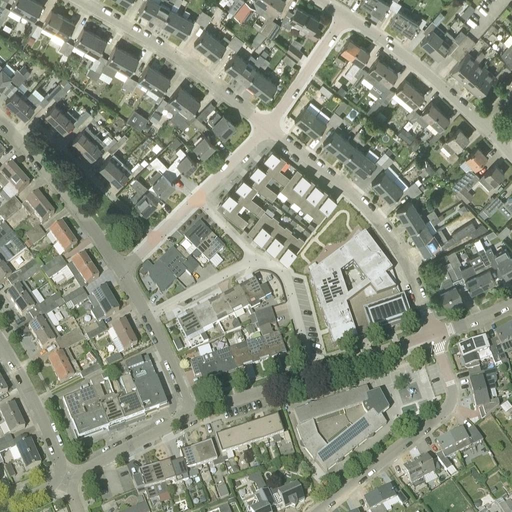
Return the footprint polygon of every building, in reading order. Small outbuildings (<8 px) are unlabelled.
[(0,0),(0,5),(4,8),(5,6),(8,0),(0,0)] [(14,0),(10,8),(22,14),(29,0),(14,0)] [(35,0),(29,0),(22,14),(33,20),(43,4),(35,0)] [(156,0),(145,0),(139,11),(150,18),(159,2),(156,0)] [(160,0),(159,2),(150,18),(162,24),(171,8),(174,3),(175,0),(160,0)] [(234,0),(236,1),(228,10),(234,14),(245,1),(243,0),(234,0)] [(260,13),(269,0),(245,0),(245,1),(250,5),(254,8),(253,9),(260,14),(260,13)] [(284,0),(269,0),(260,13),(267,18),(264,21),(266,23),(260,31),(266,35),(276,22),(272,19),(285,0),(284,0)] [(362,0),(360,3),(371,10),(376,0),(362,0)] [(376,0),(371,10),(381,17),(387,7),(392,9),(396,2),(397,0),(391,0),(389,4),(383,0),(376,0)] [(234,14),(245,22),(254,8),(245,1),(234,14)] [(396,12),(390,22),(400,29),(408,16),(398,9),(401,4),(396,2),(392,9),(396,12)] [(0,14),(0,17),(4,20),(10,9),(5,6),(4,8),(0,14)] [(471,6),(466,11),(470,14),(475,9),(471,6)] [(288,10),(281,22),(286,25),(290,27),(293,22),(300,26),(307,13),(297,7),(293,13),(288,10)] [(171,8),(162,24),(173,30),(182,14),(171,8)] [(51,9),(42,25),(54,32),(63,16),(51,9)] [(202,10),(195,20),(200,23),(207,13),(202,10)] [(207,13),(200,23),(205,27),(212,17),(207,13)] [(307,13),(300,26),(310,32),(307,37),(312,40),(314,41),(321,28),(315,24),(318,19),(307,13)] [(182,14),(173,30),(184,37),(193,21),(182,14)] [(63,16),(54,32),(66,38),(75,22),(63,16)] [(408,16),(400,29),(411,35),(417,26),(421,28),(426,20),(422,17),(419,23),(408,16)] [(428,33),(420,42),(429,50),(445,32),(436,24),(432,20),(423,29),(428,33)] [(32,21),(26,32),(31,35),(37,24),(32,21)] [(276,22),(266,35),(272,39),(282,26),(276,22)] [(37,24),(31,35),(36,37),(42,27),(37,24)] [(83,27),(74,43),(86,50),(95,34),(83,27)] [(205,29),(194,43),(204,51),(215,37),(205,29)] [(445,32),(429,50),(438,58),(446,49),(450,53),(458,43),(454,40),(456,37),(447,29),(445,32)] [(95,34),(86,50),(97,56),(106,40),(95,34)] [(215,37),(204,51),(215,59),(227,44),(231,47),(239,38),(234,34),(231,39),(224,34),(220,40),(215,37)] [(459,61),(449,72),(454,77),(456,75),(460,78),(483,52),(481,51),(474,59),(467,52),(476,43),(466,34),(458,44),(458,43),(450,53),(459,61)] [(239,38),(231,47),(236,51),(244,41),(239,38)] [(254,38),(250,44),(255,47),(260,42),(254,38)] [(349,38),(340,51),(350,58),(359,45),(349,38)] [(64,39),(58,50),(63,53),(69,42),(64,39)] [(69,42),(63,53),(68,56),(74,45),(69,42)] [(290,43),(286,50),(297,58),(302,52),(290,43)] [(353,63),(344,74),(350,79),(353,75),(357,77),(363,69),(365,65),(362,63),(370,52),(359,45),(350,58),(355,62),(354,63),(353,63)] [(106,63),(102,71),(113,77),(118,68),(127,52),(115,46),(106,61),(107,62),(106,63)] [(511,50),(508,47),(501,55),(511,65),(511,50)] [(127,52),(118,68),(129,74),(138,59),(127,52)] [(235,52),(224,67),(235,75),(246,60),(235,52)] [(483,52),(460,78),(465,82),(463,85),(467,89),(485,68),(478,62),(485,54),(483,52)] [(246,60),(235,75),(245,83),(256,68),(259,64),(265,58),(259,54),(256,58),(251,54),(246,60)] [(286,54),(282,59),(291,66),(295,61),(286,54)] [(336,56),(333,61),(341,67),(345,62),(336,56)] [(96,57),(87,73),(92,76),(101,60),(96,57)] [(265,58),(259,64),(264,68),(270,61),(265,58)] [(357,77),(352,83),(356,87),(364,77),(373,84),(387,66),(377,58),(369,68),(365,65),(363,69),(357,77)] [(101,60),(92,76),(97,79),(100,74),(102,71),(106,63),(101,60)] [(148,64),(138,79),(149,87),(159,71),(148,64)] [(485,68),(467,89),(472,93),(474,91),(479,95),(491,81),(495,84),(510,68),(506,64),(494,76),(485,68)] [(4,92),(22,73),(27,68),(23,65),(19,69),(16,68),(10,74),(2,67),(3,66),(0,68),(0,88),(4,92)] [(378,97),(367,111),(371,114),(381,102),(384,97),(389,90),(386,88),(397,73),(387,66),(373,84),(382,91),(378,97)] [(27,68),(22,73),(27,77),(31,72),(27,68)] [(256,68),(245,83),(255,91),(266,76),(261,72),(256,68)] [(159,71),(149,87),(160,94),(170,79),(159,71)] [(22,73),(4,92),(9,96),(18,86),(27,77),(22,73)] [(128,75),(121,86),(127,89),(133,78),(128,75)] [(266,76),(255,91),(266,99),(277,85),(266,76)] [(65,77),(59,83),(63,87),(69,81),(65,77)] [(133,78),(127,89),(132,91),(138,81),(133,78)] [(405,79),(395,91),(404,99),(414,87),(405,79)] [(63,87),(53,97),(57,101),(72,85),(69,81),(63,87)] [(59,83),(49,93),(53,97),(63,87),(59,83)] [(163,98),(156,108),(161,111),(164,106),(174,113),(190,94),(179,85),(168,100),(168,101),(163,98)] [(323,85),(319,90),(328,97),(332,92),(323,85)] [(9,96),(5,100),(15,109),(25,99),(20,95),(23,91),(18,86),(9,96)] [(342,86),(338,91),(343,95),(347,90),(342,86)] [(414,87),(404,99),(414,107),(424,95),(414,87)] [(389,90),(384,97),(388,101),(394,93),(389,90)] [(25,99),(15,109),(25,118),(41,100),(32,91),(25,99)] [(190,94),(174,113),(184,121),(179,126),(183,130),(191,122),(196,116),(192,113),(200,102),(190,94)] [(210,102),(200,112),(204,117),(215,107),(210,102)] [(420,115),(417,118),(426,126),(440,110),(431,102),(419,114),(420,115)] [(55,103),(45,114),(54,123),(64,113),(55,103)] [(305,106),(294,120),(305,128),(316,114),(305,106)] [(412,108),(406,116),(409,119),(416,111),(412,108)] [(64,113),(54,123),(64,132),(73,123),(77,127),(90,113),(86,110),(77,119),(68,109),(64,113)] [(440,110),(426,126),(434,134),(437,131),(438,131),(449,119),(440,110)] [(134,111),(127,122),(141,132),(148,120),(134,111)] [(334,111),(326,120),(331,124),(338,115),(334,111)] [(416,111),(409,119),(413,122),(417,118),(420,115),(419,114),(416,111)] [(82,131),(72,140),(81,150),(96,135),(86,126),(94,118),(90,113),(77,127),(82,131)] [(217,113),(209,121),(224,136),(235,126),(223,115),(221,117),(217,113)] [(316,114),(305,128),(315,137),(326,123),(316,114)] [(338,115),(331,124),(335,127),(336,128),(338,125),(343,119),(338,115)] [(196,116),(191,122),(201,131),(206,126),(201,121),(196,116)] [(335,127),(323,143),(333,151),(345,137),(338,131),(341,127),(338,125),(336,128),(335,127)] [(446,139),(442,144),(451,154),(447,158),(452,163),(460,155),(456,150),(457,150),(469,137),(459,127),(446,139)] [(402,128),(398,134),(410,143),(415,137),(411,135),(412,134),(407,130),(407,131),(402,128)] [(359,130),(354,136),(358,140),(364,134),(359,130)] [(434,134),(431,138),(434,142),(441,134),(438,131),(437,131),(434,134)] [(112,154),(114,153),(113,152),(128,137),(124,133),(117,140),(108,150),(112,154)] [(204,134),(193,145),(199,152),(203,157),(215,145),(204,134)] [(364,134),(358,140),(364,144),(369,138),(364,134)] [(96,135),(81,150),(91,159),(104,146),(108,150),(117,140),(114,136),(106,144),(96,135)] [(177,137),(171,143),(176,149),(183,143),(177,137)] [(345,137),(333,151),(343,159),(354,145),(345,137)] [(196,155),(199,152),(193,145),(190,148),(196,155)] [(354,145),(343,159),(354,167),(365,153),(354,145)] [(174,160),(167,167),(176,176),(183,169),(187,173),(196,164),(186,154),(184,151),(180,147),(175,151),(182,157),(182,158),(177,164),(176,163),(174,160)] [(477,147),(465,159),(474,168),(486,156),(477,147)] [(265,157),(263,159),(271,165),(267,170),(273,175),(284,184),(290,177),(280,169),(286,160),(271,149),(265,157)] [(385,152),(377,161),(381,165),(389,156),(385,152)] [(123,162),(114,153),(112,154),(99,167),(109,176),(119,166),(122,162),(123,162)] [(365,153),(354,167),(364,176),(375,161),(365,153)] [(157,170),(148,179),(164,195),(175,185),(171,181),(176,176),(167,167),(156,156),(149,162),(157,170)] [(389,156),(381,165),(385,169),(393,160),(389,156)] [(119,166),(109,176),(118,185),(130,173),(132,171),(122,162),(119,166)] [(132,171),(130,173),(135,177),(144,167),(140,163),(132,171)] [(251,171),(249,173),(257,179),(253,185),(257,189),(258,188),(272,200),(278,192),(267,183),(273,175),(267,170),(257,163),(251,171)] [(489,168),(479,179),(489,188),(504,173),(494,164),(490,169),(489,168)] [(0,186),(3,190),(20,175),(11,165),(0,175),(0,186)] [(284,184),(280,190),(288,196),(286,198),(292,202),(293,200),(304,187),(310,179),(304,175),(304,174),(297,169),(290,177),(284,184)] [(469,169),(451,186),(456,192),(463,185),(476,173),(472,169),(469,169)] [(384,170),(371,183),(381,192),(394,179),(384,170)] [(476,173),(463,185),(467,190),(480,178),(476,173)] [(3,190),(2,191),(10,201),(14,198),(29,185),(20,175),(3,190)] [(237,186),(235,188),(243,193),(238,199),(243,203),(258,215),(263,208),(250,198),(257,189),(253,185),(243,177),(236,185),(237,186)] [(136,178),(131,184),(138,191),(131,197),(146,213),(156,203),(144,191),(147,187),(136,178)] [(304,187),(293,200),(301,206),(299,208),(305,212),(306,210),(317,197),(323,189),(317,185),(317,184),(310,179),(304,187)] [(394,179),(381,192),(390,202),(403,189),(394,179)] [(414,181),(404,189),(408,194),(418,186),(414,181)] [(418,186),(408,194),(412,198),(422,191),(418,186)] [(317,197),(306,210),(314,216),(312,218),(318,223),(336,200),(336,199),(330,195),(330,194),(323,189),(317,197)] [(218,209),(242,228),(248,221),(236,212),(243,203),(238,199),(229,191),(222,200),(221,202),(228,208),(224,213),(218,209)] [(22,207),(21,207),(22,207),(29,217),(45,204),(37,194),(22,207)] [(511,194),(504,202),(503,203),(511,212),(511,211),(511,194)] [(489,203),(483,209),(490,216),(503,203),(504,202),(501,199),(496,195),(489,203)] [(10,201),(0,209),(0,217),(18,202),(14,198),(10,201)] [(343,219),(351,204),(340,198),(332,213),(343,219)] [(411,200),(396,210),(403,221),(418,211),(411,200)] [(18,202),(0,217),(4,222),(22,207),(21,207),(22,207),(18,202)] [(45,204),(29,217),(30,218),(34,214),(42,224),(54,215),(45,204)] [(259,216),(247,232),(254,238),(260,242),(266,235),(276,221),(278,219),(272,215),(271,217),(265,212),(267,211),(263,208),(258,215),(259,216)] [(435,210),(427,214),(430,219),(438,215),(435,210)] [(418,211),(403,221),(410,232),(426,222),(418,211)] [(438,215),(430,219),(434,225),(441,221),(438,215)] [(469,233),(482,225),(476,218),(453,232),(454,235),(441,243),(444,248),(469,233)] [(266,235),(260,242),(267,248),(273,252),(279,245),(289,231),(291,229),(286,225),(284,227),(276,221),(266,235)] [(199,222),(183,238),(196,250),(212,235),(211,233),(209,235),(203,229),(205,228),(199,222)] [(426,222),(410,232),(417,243),(432,233),(426,222)] [(61,224),(49,233),(56,244),(69,235),(61,224)] [(440,244),(441,243),(454,235),(453,232),(447,224),(432,233),(440,244)] [(482,225),(469,233),(473,238),(487,230),(482,225)] [(506,225),(496,234),(502,239),(511,230),(506,225)] [(38,226),(25,236),(29,241),(41,231),(38,226)] [(29,241),(24,245),(29,250),(45,237),(41,231),(29,241)] [(279,245),(273,252),(280,258),(286,263),(287,263),(305,240),(298,235),(297,237),(289,231),(279,245)] [(0,268),(9,261),(3,254),(0,251),(16,237),(12,232),(7,237),(0,242),(0,268)] [(432,233),(417,243),(424,254),(440,244),(432,233)] [(69,235),(56,244),(64,255),(77,246),(69,235)] [(212,235),(196,250),(209,263),(223,249),(216,242),(217,240),(212,235)] [(395,291),(383,279),(390,273),(364,236),(308,278),(331,351),(355,343),(345,306),(362,293),(363,293),(365,300),(395,291)] [(482,259),(472,264),(483,287),(495,281),(486,264),(490,262),(484,250),(483,247),(478,250),(482,259)] [(489,247),(484,250),(490,262),(496,259),(497,262),(498,262),(505,276),(511,271),(511,257),(511,255),(510,255),(506,248),(494,255),(490,247),(489,247)] [(180,248),(175,252),(185,262),(189,258),(180,248)] [(175,252),(161,266),(173,277),(182,268),(190,276),(195,271),(185,262),(175,252),(172,249),(175,252)] [(454,250),(447,254),(450,261),(452,266),(458,279),(463,276),(471,293),(483,287),(472,264),(461,269),(458,264),(461,263),(454,250)] [(447,255),(440,258),(443,263),(449,260),(447,255)] [(67,267),(66,268),(73,279),(74,279),(91,267),(84,256),(67,267)] [(60,257),(41,270),(44,275),(64,262),(60,257)] [(189,258),(185,262),(195,271),(199,267),(189,258)] [(11,276),(7,280),(11,285),(19,279),(37,265),(34,260),(15,274),(11,276)] [(9,261),(0,268),(0,285),(7,280),(11,276),(3,266),(9,262),(9,261)] [(450,261),(443,264),(446,269),(452,266),(450,261)] [(64,262),(44,275),(48,281),(66,268),(67,267),(64,262)] [(158,262),(147,273),(158,290),(161,287),(165,291),(176,280),(173,277),(161,266),(158,262)] [(19,279),(11,285),(14,290),(23,284),(24,283),(26,281),(41,270),(37,265),(19,279)] [(452,266),(446,269),(450,277),(452,281),(458,279),(452,266)] [(74,279),(81,289),(82,289),(98,278),(91,267),(74,279)] [(446,289),(440,292),(446,305),(461,297),(455,285),(454,285),(452,281),(450,277),(442,281),(446,289)] [(249,285),(240,289),(251,310),(260,305),(258,302),(265,299),(255,279),(247,282),(249,285)] [(14,290),(7,295),(14,306),(31,294),(26,286),(24,283),(23,284),(14,290)] [(233,293),(225,297),(234,315),(247,308),(248,310),(248,312),(250,316),(254,315),(251,310),(240,289),(239,287),(232,290),(233,293)] [(88,298),(87,299),(88,299),(94,310),(112,300),(105,288),(88,298)] [(81,289),(62,300),(65,306),(85,294),(82,289),(81,289)] [(345,306),(357,339),(356,340),(357,340),(370,336),(411,322),(403,298),(400,299),(395,292),(395,291),(365,300),(363,293),(362,293),(345,306)] [(31,294),(14,306),(22,317),(29,313),(32,318),(55,303),(61,299),(57,294),(39,306),(31,294)] [(85,294),(65,306),(69,312),(74,309),(74,308),(88,299),(87,299),(88,298),(85,294)] [(218,301),(209,305),(218,323),(234,315),(225,297),(223,295),(216,298),(218,301)] [(94,310),(90,313),(94,319),(99,316),(101,320),(101,321),(119,311),(112,300),(94,310)] [(36,323),(28,327),(35,339),(53,328),(46,316),(58,308),(55,303),(32,318),(36,323)] [(202,309),(194,313),(202,331),(218,323),(209,305),(208,303),(200,307),(202,309)] [(271,308),(254,314),(254,315),(255,319),(272,313),(271,308)] [(176,319),(186,339),(202,331),(194,313),(192,311),(185,315),(186,317),(178,322),(176,319)] [(272,313),(255,319),(257,324),(274,318),(272,313)] [(274,318),(257,324),(259,329),(276,323),(274,318)] [(97,323),(83,330),(86,336),(104,326),(101,321),(101,320),(97,323)] [(125,322),(111,329),(117,341),(112,343),(131,334),(125,322)] [(104,326),(86,336),(89,342),(107,331),(104,326)] [(53,328),(35,339),(42,350),(55,343),(57,348),(82,335),(78,329),(61,339),(53,328)] [(511,337),(507,328),(495,334),(502,348),(495,351),(500,363),(504,372),(508,370),(507,366),(506,360),(504,355),(511,351),(511,337)] [(279,332),(262,338),(264,343),(269,359),(277,357),(276,355),(285,352),(286,354),(279,332)] [(131,334),(112,343),(118,355),(119,354),(137,345),(131,334)] [(61,354),(48,361),(54,372),(74,362),(67,350),(85,340),(82,335),(57,348),(61,354)] [(484,339),(470,344),(478,363),(491,358),(495,365),(500,363),(495,351),(490,353),(484,339)] [(223,340),(210,344),(212,352),(225,348),(223,340)] [(253,341),(245,344),(253,365),(260,363),(259,360),(268,357),(269,360),(269,359),(264,343),(255,346),(253,341)] [(245,344),(229,349),(236,371),(243,368),(243,366),(252,363),(252,365),(253,365),(245,344)] [(470,344),(457,348),(464,368),(465,370),(478,365),(478,363),(470,344)] [(195,361),(189,363),(194,378),(200,376),(202,382),(210,379),(209,377),(218,374),(212,355),(211,351),(209,345),(197,349),(201,359),(195,361)] [(229,349),(212,355),(218,374),(219,376),(227,374),(226,372),(235,369),(236,371),(229,349)] [(90,354),(86,358),(93,365),(97,361),(90,354)] [(118,355),(106,361),(108,367),(122,360),(119,354),(118,355)] [(148,358),(126,366),(144,414),(166,406),(164,401),(161,401),(159,399),(162,397),(162,398),(163,398),(148,358)] [(74,362),(54,372),(60,384),(73,378),(74,378),(80,375),(81,375),(80,373),(75,362),(74,362)] [(81,375),(80,375),(82,380),(101,370),(98,364),(80,373),(81,375)] [(124,393),(115,396),(125,422),(144,415),(145,417),(144,414),(126,366),(125,366),(127,373),(129,378),(120,381),(124,393)] [(479,368),(467,371),(469,376),(481,373),(480,368),(479,368)] [(473,381),(469,383),(473,396),(490,392),(494,391),(497,390),(495,384),(496,384),(496,383),(497,383),(497,382),(498,382),(498,381),(497,376),(495,370),(483,373),(485,379),(473,381)] [(101,377),(103,382),(111,378),(109,373),(101,377)] [(101,377),(90,383),(92,388),(108,429),(125,422),(115,396),(114,397),(114,395),(104,398),(99,386),(104,384),(103,382),(101,377)] [(366,387),(294,412),(299,428),(296,429),(302,446),(314,461),(316,459),(326,472),(386,425),(381,417),(389,411),(379,393),(369,396),(366,387)] [(92,388),(63,399),(78,440),(108,429),(92,388)] [(490,392),(473,396),(476,410),(479,409),(483,408),(486,418),(500,407),(499,402),(493,404),(492,399),(496,398),(494,391),(490,392)] [(507,402),(500,407),(505,414),(511,409),(507,402)] [(14,405),(0,411),(0,415),(4,424),(19,417),(14,405)] [(19,417),(4,424),(9,436),(10,436),(24,429),(19,417)] [(277,417),(267,421),(273,438),(278,436),(280,439),(284,438),(286,444),(291,442),(288,433),(283,434),(277,417)] [(267,421),(256,424),(263,445),(268,443),(267,440),(273,438),(267,421)] [(256,424),(246,428),(252,445),(258,443),(259,446),(263,445),(256,424)] [(246,428),(236,431),(243,452),(247,450),(246,447),(252,445),(246,428)] [(473,428),(465,432),(473,447),(482,442),(473,428)] [(236,431),(226,434),(232,452),(238,450),(239,453),(243,452),(236,431)] [(461,431),(449,437),(457,455),(470,448),(461,431)] [(226,434),(215,438),(218,447),(222,458),(227,457),(226,454),(232,452),(226,434)] [(5,439),(0,440),(0,447),(12,442),(10,436),(9,436),(5,438),(5,439)] [(441,453),(435,456),(446,472),(451,468),(446,460),(457,455),(449,437),(436,443),(441,453)] [(12,442),(0,447),(0,454),(10,450),(11,451),(15,449),(15,448),(12,442)] [(15,448),(15,449),(20,460),(35,453),(30,442),(15,448)] [(211,444),(200,447),(206,465),(212,463),(213,466),(214,468),(224,464),(222,458),(218,447),(212,449),(211,444)] [(200,447),(190,450),(197,471),(201,470),(200,467),(206,465),(200,447)] [(182,462),(176,464),(178,470),(182,481),(188,479),(185,471),(191,469),(193,473),(197,471),(190,450),(179,454),(182,462)] [(35,453),(20,460),(25,472),(40,466),(35,453)] [(426,457),(414,463),(422,480),(434,474),(426,457)] [(169,463),(159,466),(166,487),(170,485),(169,482),(175,480),(176,483),(182,481),(178,470),(176,464),(171,466),(169,463)] [(316,463),(306,470),(321,489),(331,482),(316,463)] [(414,463),(403,469),(411,485),(422,480),(414,463)] [(10,465),(5,467),(10,479),(15,477),(10,465)] [(159,466),(149,470),(158,497),(168,494),(166,487),(159,466)] [(140,479),(132,481),(138,496),(145,494),(148,502),(158,498),(158,497),(149,470),(138,473),(140,479)] [(288,489),(277,494),(284,509),(289,507),(295,509),(297,504),(304,501),(301,493),(301,490),(299,490),(297,485),(292,487),(289,486),(288,489)] [(225,486),(217,489),(221,499),(228,496),(225,486)] [(389,488),(376,494),(384,511),(382,506),(395,500),(389,488)] [(255,498),(246,502),(250,511),(269,511),(268,510),(275,507),(268,490),(254,497),(255,498)] [(400,493),(395,496),(402,506),(407,503),(400,493)] [(384,511),(376,494),(363,501),(368,511),(384,511)] [(511,511),(511,504),(510,501),(499,507),(502,511),(511,511)]
